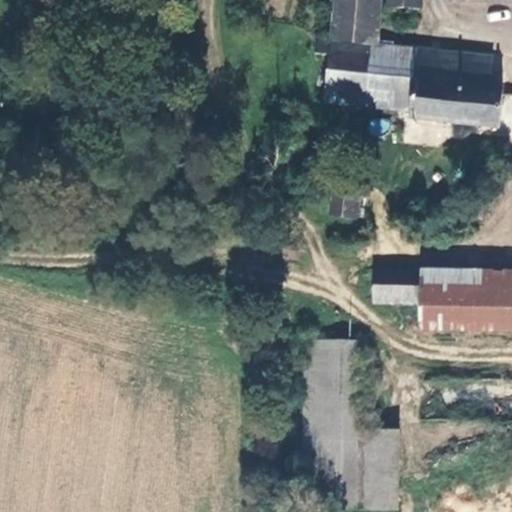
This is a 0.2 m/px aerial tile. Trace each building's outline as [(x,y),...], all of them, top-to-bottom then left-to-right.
[(428,99),(511,105),(511,67),(507,67),(509,39),(394,30),(395,0),(349,0),(347,26),(334,24),(333,38),(346,39),(342,76),(342,86),(428,93),(428,99)] [(349,168),(345,202),(371,204),(374,170),(349,168)] [(438,249),(391,248),(390,279),(438,279),(438,249)] [(511,306),(511,263),(442,263),(442,279),(442,305),(511,306)] [(355,473),(356,317),(328,316),(326,472),(355,473)] [(377,317),(356,317),(355,473),(375,473),(376,379),(377,317)] [(425,474),(425,397),(389,396),(389,379),(376,379),(375,473),(425,474)]
